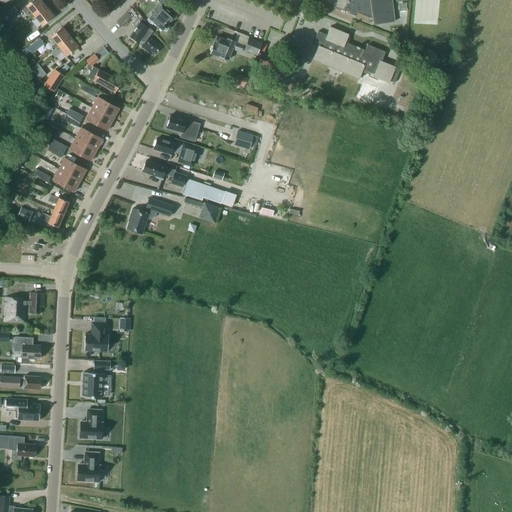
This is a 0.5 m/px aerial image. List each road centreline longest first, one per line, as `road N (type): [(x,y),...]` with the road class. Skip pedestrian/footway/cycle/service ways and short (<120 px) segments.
road 1 (unclassified): [(49,511),(63,279)]
road 2 (unclassified): [(63,279),(160,82)]
